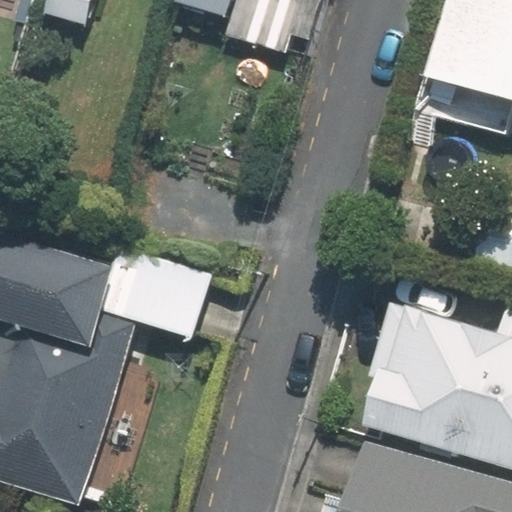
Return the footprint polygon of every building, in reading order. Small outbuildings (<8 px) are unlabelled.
[(106,0),(60,0),(57,12),(100,24),(106,0)] [(244,0),(235,34),(298,52),(312,0),(244,0)] [(511,0),(461,0),(440,76),(511,96),(511,0)] [(511,212),(499,210),(490,259),(511,263),(511,212)] [(0,308),(18,314),(0,376),(0,474),(96,503),(150,320),(208,337),(227,273),(135,246),(130,263),(0,225),(0,308)] [(511,330),(420,303),(409,300),(387,377),(397,380),(384,425),(511,462),(511,330)] [(511,511),(511,477),(388,441),(374,489),(363,486),(355,511),(511,511)]
